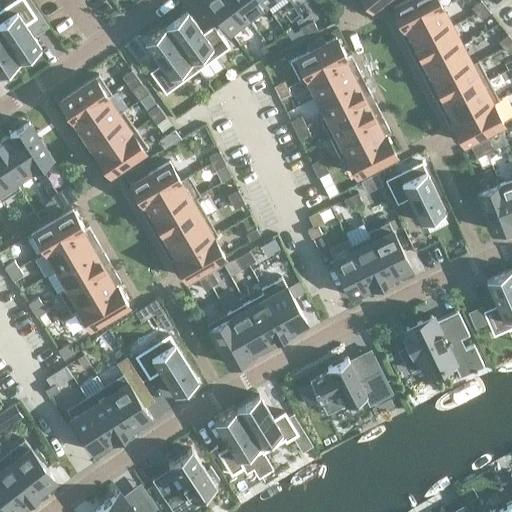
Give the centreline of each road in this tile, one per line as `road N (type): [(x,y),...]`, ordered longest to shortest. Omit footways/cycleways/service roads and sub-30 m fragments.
road 1 (residential): [(511,251),(394,300),(224,397),(58,511)]
road 2 (residential): [(0,110),(153,0)]
